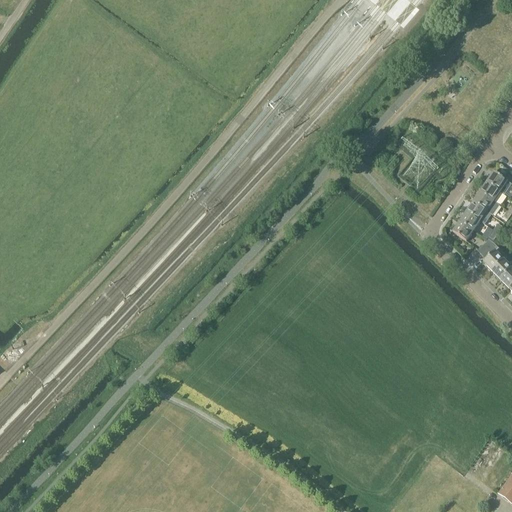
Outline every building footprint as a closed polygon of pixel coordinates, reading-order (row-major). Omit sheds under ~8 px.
[(494,174),(487,184),(500,194),(500,193),(504,196),(511,186),(507,183),(494,174)] [(487,184),(480,194),(494,203),(500,194),(487,184)] [(480,194),(473,204),(487,213),(491,216),(492,217),(499,207),(494,203),(480,194)] [(473,204),(466,214),(480,223),(485,226),(491,216),(487,213),(473,204)] [(511,216),(507,213),(503,219),(507,222),(511,216)] [(466,214),(460,224),(473,233),(480,223),(466,214)] [(460,224),(453,234),(466,243),(473,233),(460,224)] [(494,232),(498,235),(503,229),(498,226),(494,232)] [(498,235),(494,232),(489,238),(494,241),(498,235)] [(482,257),(494,246),(489,242),(478,253),(482,257)] [(507,259),(494,246),(482,257),(486,262),(483,264),(492,273),(503,262),(507,259)] [(511,270),(503,262),(492,273),(500,281),(511,270)] [(511,269),(511,270),(500,281),(509,290),(511,286),(511,269)] [(511,476),(498,495),(511,505),(511,476)]
